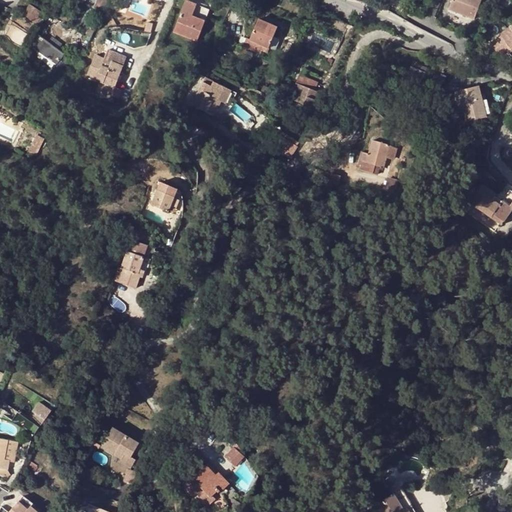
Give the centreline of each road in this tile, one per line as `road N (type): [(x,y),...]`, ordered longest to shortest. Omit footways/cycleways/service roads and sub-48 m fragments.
road 1 (residential): [(179,511),(174,444),(133,367),(139,348),(183,341)]
road 2 (unclassified): [(511,77),(461,63),(338,0)]
